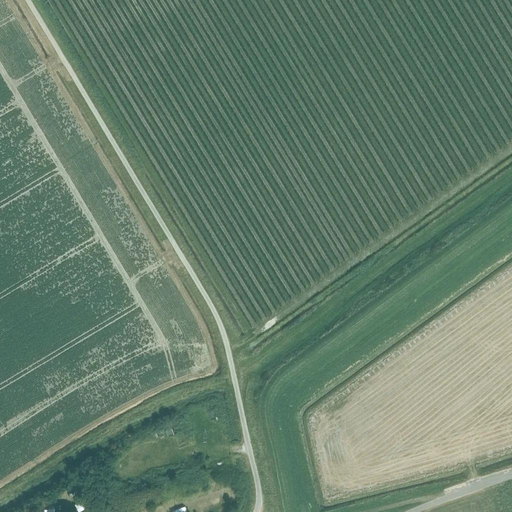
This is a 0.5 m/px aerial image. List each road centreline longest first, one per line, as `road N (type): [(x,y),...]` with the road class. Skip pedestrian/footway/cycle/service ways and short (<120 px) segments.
road 1 (track): [(0,500),(153,405),(234,378),(511,179)]
road 2 (unclassified): [(259,511),(216,313),(27,0)]
